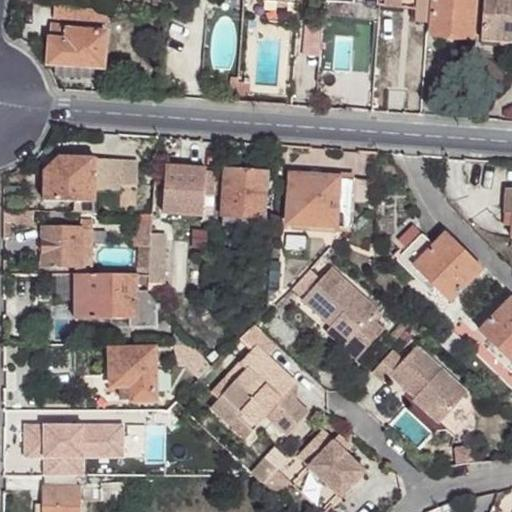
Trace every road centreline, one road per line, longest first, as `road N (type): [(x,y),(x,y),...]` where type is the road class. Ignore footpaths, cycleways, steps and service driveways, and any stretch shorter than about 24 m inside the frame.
road 1 (residential): [(54,105),(511,144)]
road 2 (unknown): [(441,490),(323,386)]
